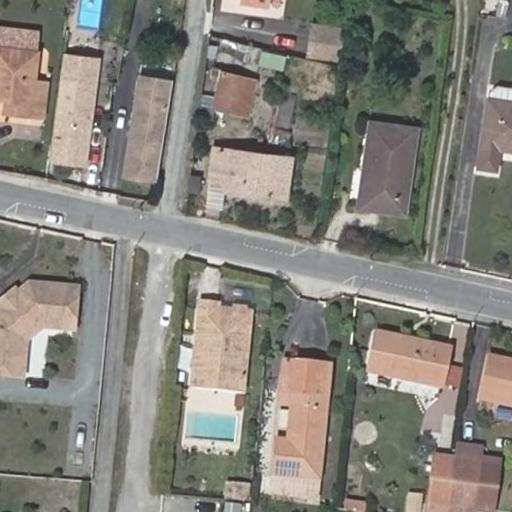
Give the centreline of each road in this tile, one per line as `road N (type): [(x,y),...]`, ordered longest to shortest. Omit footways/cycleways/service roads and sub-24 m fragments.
road 1 (residential): [(511,312),(0,187)]
road 2 (unknown): [(325,266),(363,0)]
road 3 (unknown): [(430,292),(471,27)]
